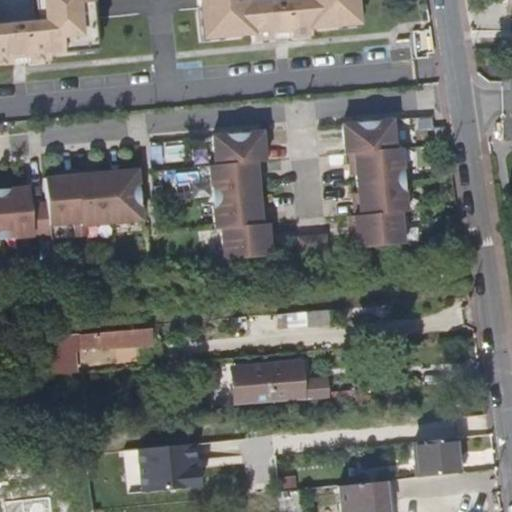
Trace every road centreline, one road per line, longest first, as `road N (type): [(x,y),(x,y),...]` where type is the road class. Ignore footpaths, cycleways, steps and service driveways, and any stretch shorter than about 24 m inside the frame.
road 1 (residential): [(468,94),(511,397)]
road 2 (residential): [(302,110),(0,146)]
road 3 (residential): [(468,94),(302,110)]
